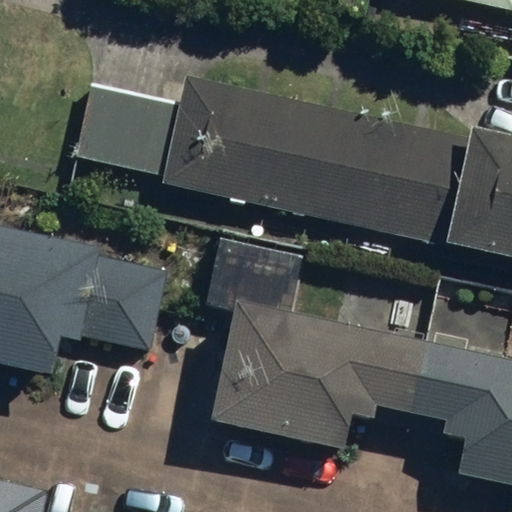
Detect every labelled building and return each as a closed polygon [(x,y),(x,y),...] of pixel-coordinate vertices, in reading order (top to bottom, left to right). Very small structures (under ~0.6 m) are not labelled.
[(511,0),(423,0),(509,18),(511,0)] [(174,108),(83,88),(67,158),(158,178),(156,185),(434,247),(458,140),(181,79),(174,108)] [(511,141),(466,132),(441,248),(511,263),(511,141)] [(97,251),(0,230),(0,368),(53,380),(62,337),(143,353),(160,272),(95,259),(97,251)] [(417,342),(232,303),(206,425),(341,454),(348,418),(370,423),(373,410),(438,424),(435,439),(458,444),(450,479),(511,492),(511,365),(475,357),(480,333),(421,321),(417,342)] [(38,511),(43,491),(0,481),(0,511),(38,511)]
